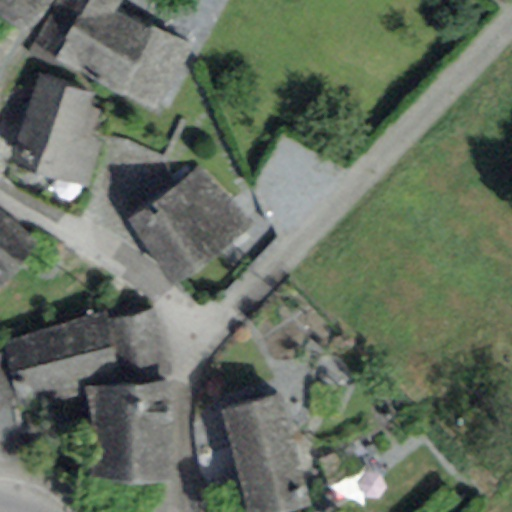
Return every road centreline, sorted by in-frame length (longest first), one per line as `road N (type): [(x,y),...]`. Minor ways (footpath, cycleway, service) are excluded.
road 1 (residential): [(192,355),(325,228),(511,25)]
road 2 (residential): [(0,195),(173,311),(192,355)]
road 3 (residential): [(189,511),(192,355)]
